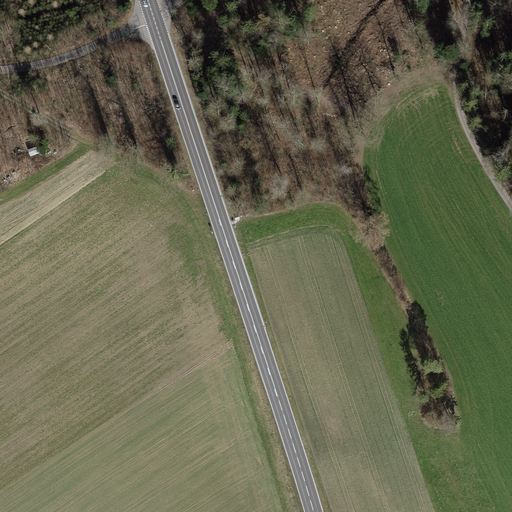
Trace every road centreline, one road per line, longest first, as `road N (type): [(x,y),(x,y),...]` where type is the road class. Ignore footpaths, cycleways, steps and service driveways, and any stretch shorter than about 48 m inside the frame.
road 1 (secondary): [(148,0),(314,511)]
road 2 (unclassified): [(511,200),(457,95),(468,0)]
road 3 (track): [(155,21),(45,63),(0,68)]
